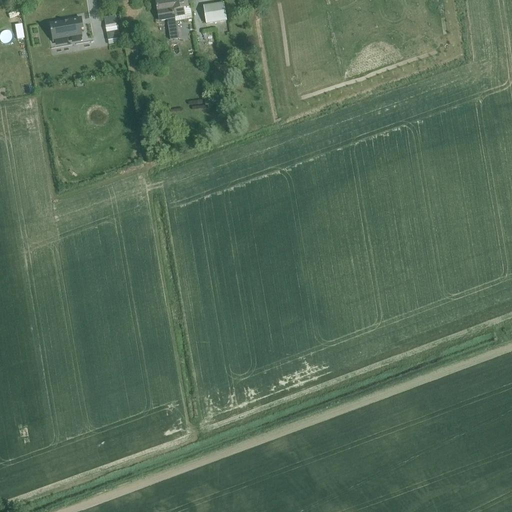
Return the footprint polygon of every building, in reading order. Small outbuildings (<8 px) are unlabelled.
[(185,17),(184,8),(187,8),(186,0),(167,0),(156,1),(159,20),(174,18),(185,17)] [(224,4),(203,7),(206,25),(226,22),(224,4)] [(10,9),(11,21),(21,20),(20,7),(10,9)] [(116,40),(119,39),(115,17),(104,19),(108,41),(116,40)] [(81,31),(84,30),(82,20),(72,21),(71,20),(68,21),(68,22),(62,23),(62,22),(49,24),(52,40),(82,35),(81,31)] [(2,41),(13,43),(14,32),(4,31),(2,41)]
